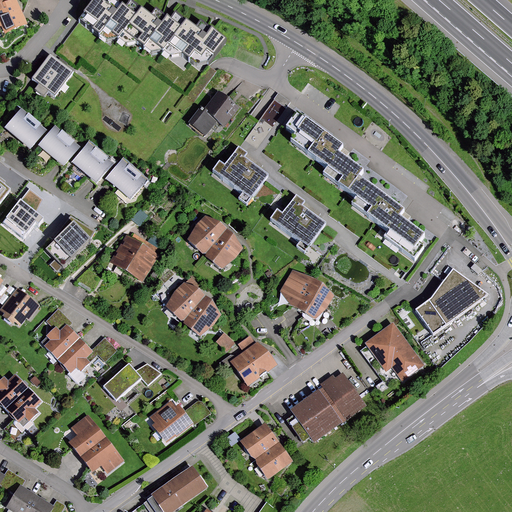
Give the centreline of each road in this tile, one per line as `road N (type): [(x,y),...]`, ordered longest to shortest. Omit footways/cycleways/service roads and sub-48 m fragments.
road 1 (secondary): [(213,0),(337,68),(429,147),(500,233)]
road 2 (residential): [(0,260),(234,418)]
road 3 (residential): [(273,83),(426,204),(446,239)]
road 4 (residential): [(234,418),(405,293)]
road 5 (secondary): [(448,396),(311,511)]
road 6 (residential): [(99,511),(234,418)]
road 7 (motorway): [(423,0),(511,82)]
